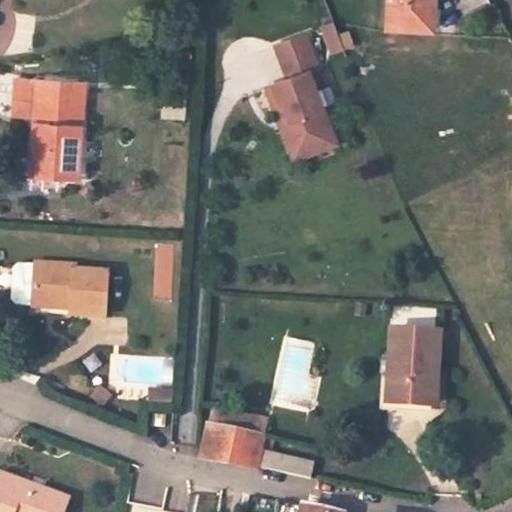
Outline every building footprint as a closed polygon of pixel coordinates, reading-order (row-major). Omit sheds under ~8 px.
[(392,0),(391,27),(435,29),(437,0),(392,0)] [(321,68),(307,34),(277,46),(290,79),(268,87),(280,118),(290,114),(300,139),(310,144),(336,134),(312,72),(321,68)] [(192,45),(174,45),(174,53),(191,54),(192,45)] [(85,87),(39,85),(35,165),(60,166),(60,178),(80,178),(85,87)] [(300,139),(290,114),(280,118),(297,161),(339,144),(336,134),(310,144),(300,139)] [(35,165),(34,176),(60,178),(60,166),(35,165)] [(73,268),(38,266),(20,265),(15,269),(12,303),(17,308),(35,309),(36,301),(70,304),(69,311),(69,316),(103,319),(107,276),(72,274),(73,268)] [(36,301),(35,309),(69,311),(70,304),(36,301)] [(443,337),(395,332),(389,403),(434,406),(436,360),(441,361),(443,337)] [(269,418),(215,407),(212,424),(266,435),(269,418)] [(167,417),(157,415),(155,424),(164,426),(167,417)] [(266,435),(212,424),(205,458),(258,469),(266,435)] [(304,463),(274,457),(270,471),(268,478),(300,484),(302,473),(304,463)] [(69,511),(73,503),(5,476),(0,487),(0,511),(69,511)] [(319,511),(277,503),(275,511),(319,511)]
